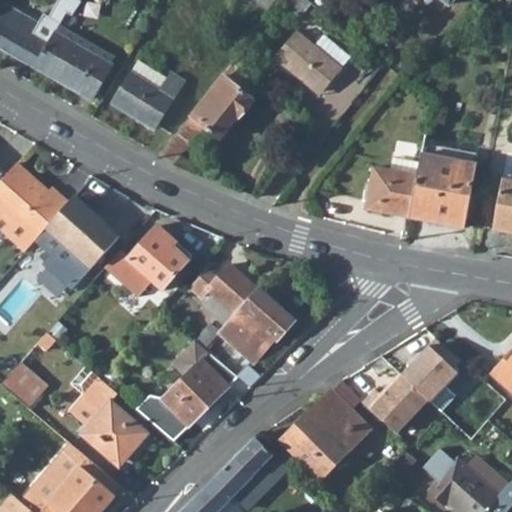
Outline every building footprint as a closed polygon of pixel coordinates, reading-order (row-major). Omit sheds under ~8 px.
[(38,22),(0,0),(0,46),(35,66),(55,32),(60,24),(66,12),(72,15),(82,2),(79,0),(57,0),(48,17),(43,14),(38,22)] [(255,0),(267,9),(274,0),(255,0)] [(282,0),(301,15),(311,2),(308,0),(282,0)] [(66,12),(60,24),(69,29),(75,17),(72,15),(66,12)] [(55,32),(110,63),(115,56),(69,29),(60,24),(55,32)] [(275,57),(308,84),(311,81),(324,91),(343,68),(342,67),(351,56),(325,35),(316,45),(297,30),(275,57)] [(35,66),(92,99),(112,64),(110,63),(55,32),(35,66)] [(132,72),(161,90),(168,79),(139,60),(132,72)] [(191,115),(208,128),(221,138),(239,117),(238,116),(253,99),(249,96),(258,84),(237,67),(232,63),(226,70),(222,75),(191,115)] [(112,102),(135,116),(138,112),(157,124),(184,80),(172,72),(168,79),(161,90),(132,72),(112,102)] [(308,84),(321,95),(324,91),(311,81),(308,84)] [(135,116),(154,128),(157,124),(138,112),(135,116)] [(191,143),(194,146),(208,128),(191,115),(178,132),(191,143)] [(159,155),(175,162),(191,143),(178,132),(159,155)] [(418,175),(410,216),(464,227),(476,163),(422,153),(421,162),(418,175)] [(390,169),(418,175),(421,162),(393,157),(390,169)] [(0,229),(25,251),(34,241),(68,203),(51,187),(48,191),(46,193),(30,180),(32,178),(17,163),(0,181),(0,229)] [(374,166),(366,208),(410,216),(418,175),(390,169),(374,166)] [(30,180),(46,193),(48,191),(32,178),(30,180)] [(511,180),(503,179),(494,228),(511,231),(511,180)] [(118,236),(74,197),(68,203),(34,241),(50,255),(42,263),(71,289),(118,236)] [(105,267),(138,297),(153,279),(163,288),(192,256),(158,226),(129,258),(120,250),(105,267)] [(203,306),(224,325),(257,288),(229,263),(216,277),(207,269),(190,287),(201,296),(207,289),(213,294),(203,306)] [(219,331),(253,361),(274,336),(277,338),(292,320),(257,288),(224,325),(219,331)] [(195,340),(204,348),(219,331),(210,323),(195,340)] [(47,332),(36,344),(44,350),(54,339),(47,332)] [(162,399),(189,426),(229,386),(228,386),(238,377),(209,352),(204,348),(195,340),(173,363),(185,376),(162,399)] [(429,399),(432,401),(444,388),(459,373),(430,345),(402,374),(429,399)] [(511,354),(496,373),(511,387),(511,354)] [(0,384),(27,408),(47,385),(20,362),(0,384)] [(402,374),(401,372),(390,385),(392,387),(384,396),(382,393),(377,389),(365,401),(398,433),(429,399),(402,374)] [(468,382),(497,409),(505,399),(476,373),(468,382)] [(81,434),(114,462),(125,449),(131,453),(149,432),(112,400),(118,393),(100,378),(98,376),(69,410),(88,427),(81,434)] [(362,398),(344,380),(334,391),(351,409),(362,398)] [(390,385),(382,393),(384,396),(392,387),(390,385)] [(442,411),(455,398),(444,388),(432,401),(442,411)] [(282,440),(321,478),(371,428),(351,409),(334,391),(332,389),(282,440)] [(236,456),(254,474),(255,473),(265,463),(271,468),(281,478),(289,469),(256,436),(236,456)] [(114,462),(119,467),(131,453),(125,449),(114,462)] [(509,483),(478,455),(468,466),(500,493),(509,483)] [(180,511),(217,511),(254,474),(236,456),(180,511)] [(64,484),(97,511),(101,511),(123,487),(86,457),(64,484)] [(458,457),(429,491),(445,505),(448,501),(451,498),(455,501),(452,505),(460,511),(505,511),(511,505),(511,479),(509,483),(500,493),(468,466),(458,457)] [(255,473),(260,478),(271,468),(265,463),(255,473)] [(41,511),(97,511),(64,484),(41,511)] [(34,511),(12,493),(0,507),(0,511),(34,511)]
